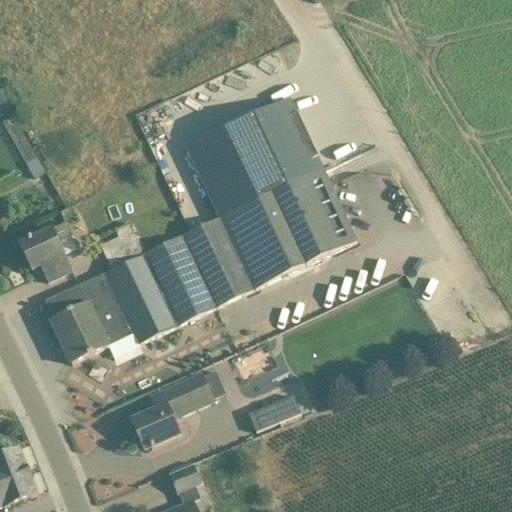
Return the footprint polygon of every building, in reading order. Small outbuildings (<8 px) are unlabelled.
[(0,94),(0,116),(1,119),(11,114),(0,94)] [(140,347),(175,331),(251,295),(358,246),(325,176),(289,102),(188,151),(222,223),(67,294),(67,295),(78,290),(85,306),(54,321),(51,323),(53,325),(49,327),(47,332),(57,351),(61,354),(65,351),(72,367),(91,358),(109,350),(108,349),(109,349),(122,343),(134,337),(140,348),(140,347)] [(14,119),(2,126),(34,183),(46,176),(14,119)] [(72,238),(65,225),(20,247),(32,273),(41,269),(49,285),(73,274),(59,245),(72,238)] [(100,248),(111,271),(144,256),(134,236),(129,225),(114,232),(118,240),(100,248)] [(180,437),(175,424),(215,407),(203,377),(152,399),(158,412),(132,423),(145,452),(151,450),(152,452),(155,451),(154,448),(180,437)] [(249,418),(256,436),(301,418),(294,400),(249,418)] [(20,451),(0,458),(0,511),(38,497),(20,451)] [(179,497),(196,490),(202,488),(193,467),(169,477),(178,498),(179,497)]
